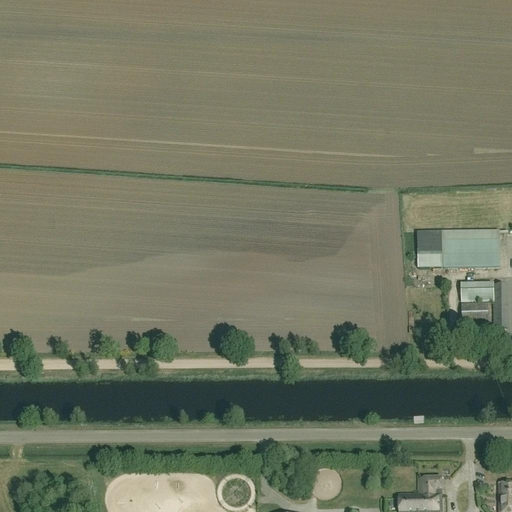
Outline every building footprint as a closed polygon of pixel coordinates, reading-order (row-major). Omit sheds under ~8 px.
[(441,257),(441,270),(499,269),(499,257),(499,232),(441,233),(441,244),(441,257)] [(418,269),(437,269),(437,254),(418,254),(418,269)] [(493,287),(493,284),(461,284),(461,287),(461,304),(494,303),(494,331),(508,331),(508,287),(493,287)] [(462,325),(488,325),(487,305),(461,306),(462,325)] [(487,481),(486,473),(478,473),(478,481),(487,481)] [(432,498),(441,497),(441,491),(442,491),(442,479),(418,480),(418,496),(418,497),(431,496),(432,498)] [(498,511),(511,511),(511,483),(498,484),(498,511)] [(441,511),(441,497),(432,498),(431,496),(418,497),(418,496),(399,497),(399,511),(441,511)]
